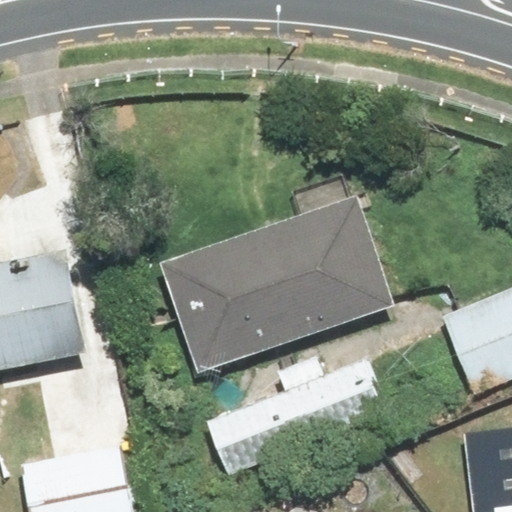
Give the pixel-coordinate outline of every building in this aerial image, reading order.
[(363,187),(165,257),(206,372),(404,301),(363,187)] [(0,262),(0,369),(97,351),(77,248),(0,262)] [(511,283),(441,314),(477,398),(511,382),(511,283)] [(379,362),(214,422),(234,478),(400,417),(379,362)] [(35,511),(135,511),(116,388),(30,401),(39,458),(27,460),(35,511)]
